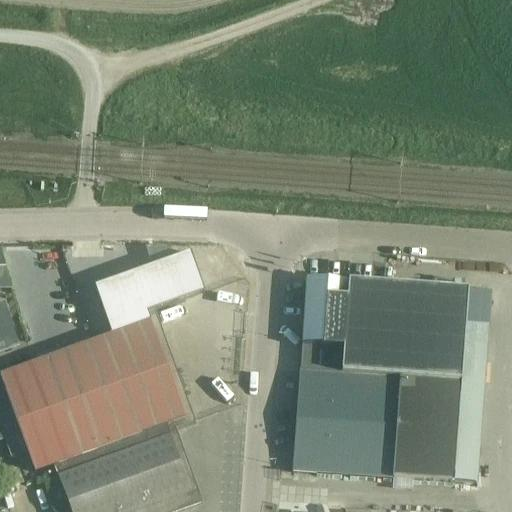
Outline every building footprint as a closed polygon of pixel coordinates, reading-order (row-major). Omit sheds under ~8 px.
[(190,255),(93,289),(111,337),(129,330),(127,324),(152,315),(152,314),(204,295),(190,255)] [(304,281),(299,348),(313,349),(462,360),(467,293),(304,281)] [(1,309),(0,309),(0,441),(19,434),(34,474),(52,467),(68,511),(175,511),(199,504),(172,430),(192,423),(152,315),(127,324),(129,330),(111,337),(0,377),(0,350),(15,345),(1,309)] [(462,360),(313,349),(311,373),(297,372),(290,474),(453,485),(462,360)] [(19,470),(0,476),(0,482),(3,492),(24,485),(19,470)]
